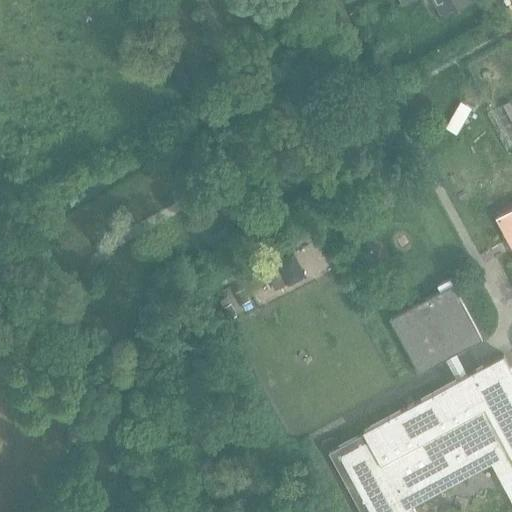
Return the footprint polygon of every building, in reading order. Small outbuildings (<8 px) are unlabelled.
[(434,0),(441,13),(464,0),(434,0)] [(511,208),(495,218),(511,248),(511,208)] [(265,268),(275,288),(287,282),(288,284),(306,274),(294,253),(265,268)] [(453,284),(389,318),(419,373),(482,338),(453,284)] [(511,511),(511,370),(510,367),(503,354),(363,430),(364,432),(329,451),(361,511),(511,511)]
